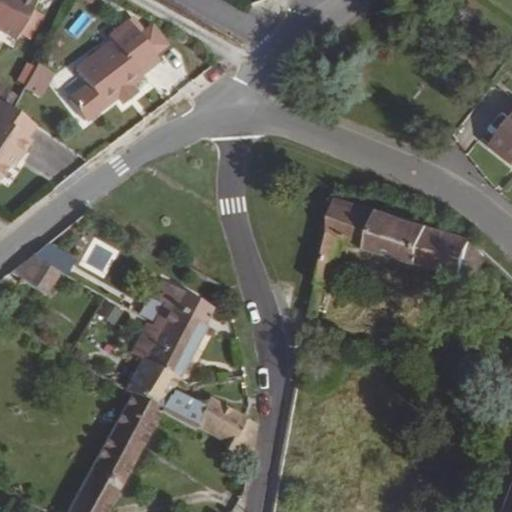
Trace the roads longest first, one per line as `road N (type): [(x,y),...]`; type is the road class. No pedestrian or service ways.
road 1 (residential): [(258,511),(272,385),(232,207),(236,113)]
road 2 (residential): [(511,237),(418,174),(281,120),(236,113)]
road 3 (unclassified): [(0,260),(120,166),(184,130),(236,113)]
